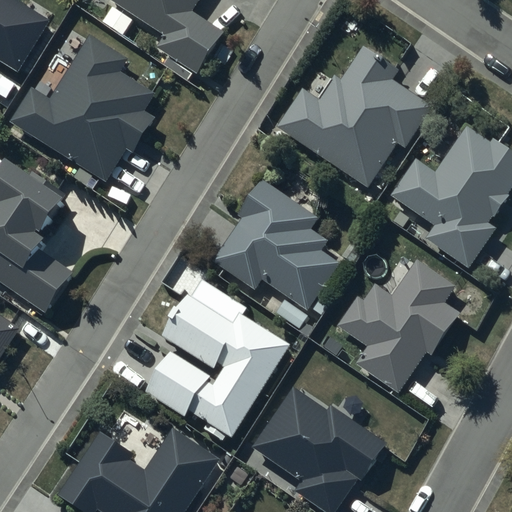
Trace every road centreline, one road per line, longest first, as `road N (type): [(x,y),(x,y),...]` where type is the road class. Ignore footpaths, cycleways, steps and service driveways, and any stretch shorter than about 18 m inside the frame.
road 1 (residential): [(302,0),(0,472)]
road 2 (residential): [(511,390),(440,511)]
